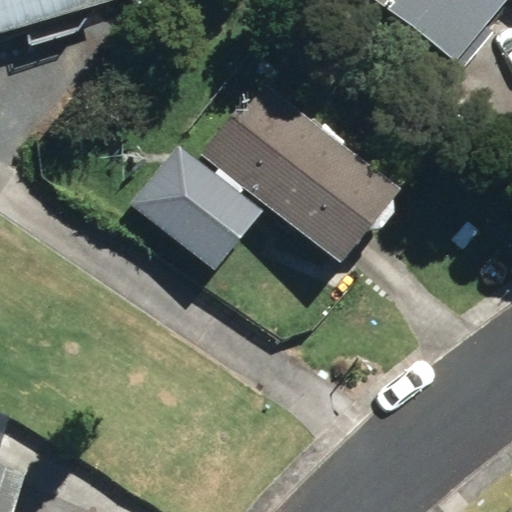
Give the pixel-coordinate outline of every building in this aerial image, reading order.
[(0,0),(0,46),(102,18),(97,0),(0,0)] [(363,0),(356,9),(438,78),(504,0),(363,0)] [(190,167),(322,282),(385,209),(257,99),(224,135),(220,132),(190,167)] [(102,228),(147,258),(160,239),(115,209),(102,228)] [(0,511),(4,511),(11,493),(0,489),(0,511)]
